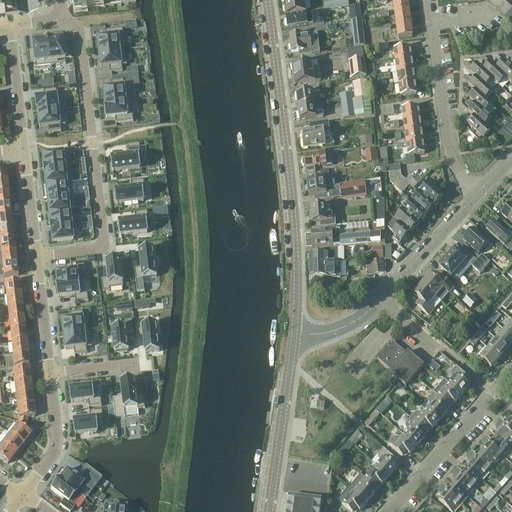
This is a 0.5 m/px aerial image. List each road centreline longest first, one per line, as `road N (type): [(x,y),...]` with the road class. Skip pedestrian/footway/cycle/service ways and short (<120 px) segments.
road 1 (tertiary): [(294,334),(293,214),(266,0)]
road 2 (residential): [(36,256),(97,247),(103,236),(77,29),(62,17)]
road 3 (residential): [(388,511),(511,372)]
road 4 (residential): [(478,194),(448,152),(430,24)]
road 5 (tertiary): [(267,511),(294,334)]
road 6 (tertiary): [(380,300),(478,194)]
road 7 (residential): [(21,496),(53,448),(47,376)]
road 8 (residential): [(26,146),(10,26)]
road 9 (residential): [(47,376),(36,256)]
